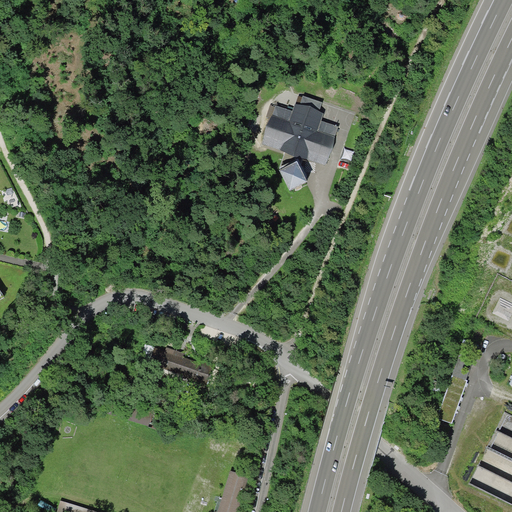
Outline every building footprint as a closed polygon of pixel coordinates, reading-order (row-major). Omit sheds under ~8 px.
[(298,95),(292,111),(276,106),(264,143),(285,151),(301,156),(325,164),(337,127),(319,121),(322,114),(318,112),(321,103),(298,95)] [(285,151),(279,170),(297,161),(299,166),(301,156),(285,151)] [(279,170),(290,190),(307,181),(299,166),(297,161),(279,170)] [(464,339),(437,418),(452,423),(479,344),(464,339)] [(153,350),(148,364),(147,366),(161,371),(162,369),(205,384),(210,370),(211,368),(202,365),(201,367),(180,360),(182,356),(165,350),(164,354),(153,350)] [(89,409),(146,427),(150,415),(93,397),(89,409)] [(217,511),(235,511),(246,479),(229,474),(217,511)] [(53,511),(89,511),(57,502),(53,511)]
